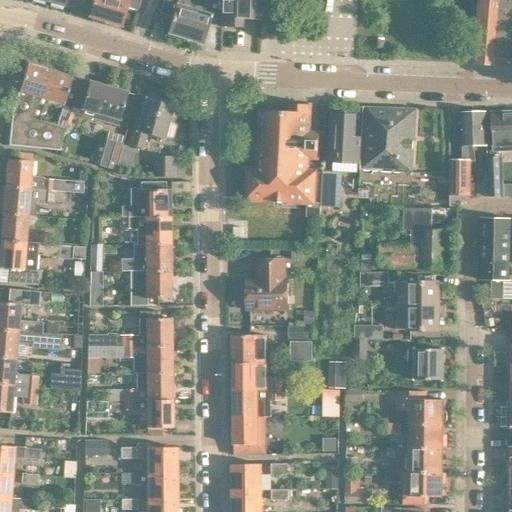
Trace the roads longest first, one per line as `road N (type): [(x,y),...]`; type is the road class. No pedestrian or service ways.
road 1 (residential): [(214,511),(206,70)]
road 2 (residential): [(511,88),(206,70)]
road 3 (residential): [(206,70),(0,18)]
road 4 (residential): [(469,511),(469,335)]
road 5 (residential): [(511,206),(469,209),(469,335)]
